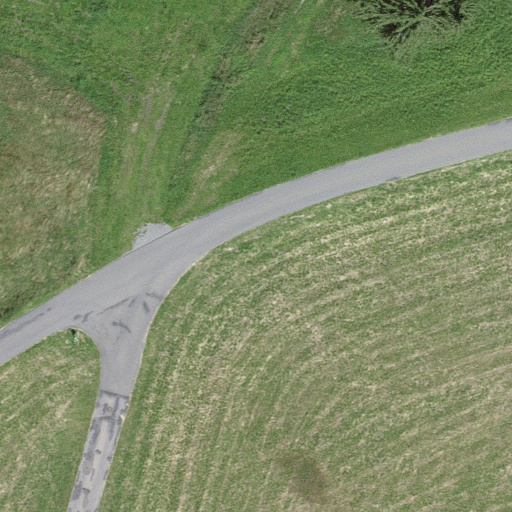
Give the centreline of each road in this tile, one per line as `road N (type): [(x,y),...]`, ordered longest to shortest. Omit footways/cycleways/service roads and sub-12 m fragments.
road 1 (unclassified): [(511,135),(375,173),(141,268)]
road 2 (unclassified): [(80,511),(141,268)]
road 3 (unclassified): [(141,268),(0,355)]
